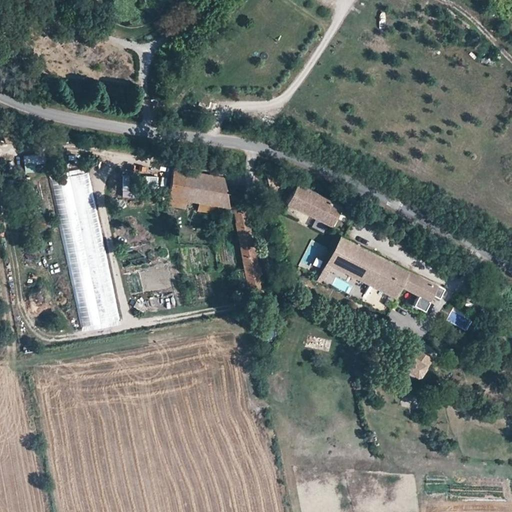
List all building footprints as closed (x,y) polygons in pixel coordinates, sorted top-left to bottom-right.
[(44,151),(22,154),(23,161),(33,160),(45,158),(44,151)] [(34,167),(33,160),(23,161),(24,168),(34,167)] [(78,162),(59,165),(60,172),(79,170),(78,162)] [(223,177),(172,168),(167,198),(176,199),(199,203),(228,208),(223,177)] [(122,176),(121,194),(146,194),(146,177),(122,176)] [(294,177),(283,199),(328,222),(339,200),(294,177)] [(231,218),(228,208),(199,203),(197,212),(231,218)] [(245,203),(230,205),(249,300),(263,297),(245,203)] [(138,216),(139,238),(153,238),(152,216),(138,216)] [(382,254),(337,231),(322,260),(367,283),(382,254)] [(407,267),(382,254),(367,283),(378,288),(393,296),(399,284),(407,267)] [(367,283),(322,260),(313,278),(358,301),(367,283)] [(407,267),(399,284),(416,293),(428,299),(436,282),(407,267)] [(378,288),(367,283),(358,301),(368,306),(378,288)] [(388,305),(393,296),(378,288),(368,306),(383,314),(385,315),(389,306),(388,305)] [(428,299),(416,293),(411,302),(423,308),(428,299)] [(473,303),(465,299),(461,305),(470,309),(473,303)] [(414,343),(410,348),(424,357),(428,352),(414,343)] [(424,357),(410,348),(408,349),(402,357),(403,362),(414,370),(419,369),(424,361),(424,357)] [(410,377),(414,370),(403,362),(398,370),(410,377)]
